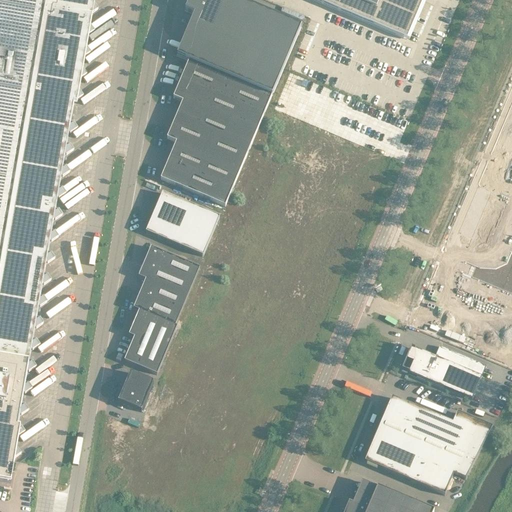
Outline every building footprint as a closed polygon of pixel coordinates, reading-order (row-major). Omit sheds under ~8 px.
[(0,0),(0,469),(10,471),(12,460),(12,456),(16,433),(20,411),(24,389),(28,367),(31,346),(35,324),(39,302),(43,280),(46,259),(50,237),(54,215),(58,193),(62,172),(65,150),(69,128),(75,95),(79,74),(82,53),(86,30),(90,8),(91,0),(0,0)] [(301,26),(238,0),(189,0),(184,10),(194,14),(178,50),(176,56),(189,61),(272,96),(274,90),(301,26)] [(314,0),(403,38),(409,40),(425,0),(314,0)] [(160,179),(225,206),(272,96),(189,61),(173,97),(182,101),(167,138),(176,142),(160,179)] [(162,193),(146,232),(203,256),(219,217),(162,193)] [(151,247),(138,276),(145,279),(133,308),(139,310),(175,326),(175,325),(199,267),(151,247)] [(124,361),(157,374),(175,332),(177,326),(175,325),(175,326),(139,310),(136,316),(128,335),(134,337),(124,361)] [(486,366),(439,346),(435,357),(411,347),(401,370),(472,399),(486,366)] [(153,382),(130,372),(129,373),(130,373),(124,386),(117,402),(141,411),(153,382)] [(394,398),(366,462),(377,467),(382,469),(444,495),(453,474),(465,479),(492,427),(480,422),(459,413),(454,424),(452,423),(413,406),(404,402),(403,402),(394,398)] [(366,483),(362,481),(352,503),(348,502),(345,511),(341,509),(340,511),(433,511),(434,511),(366,483)]
